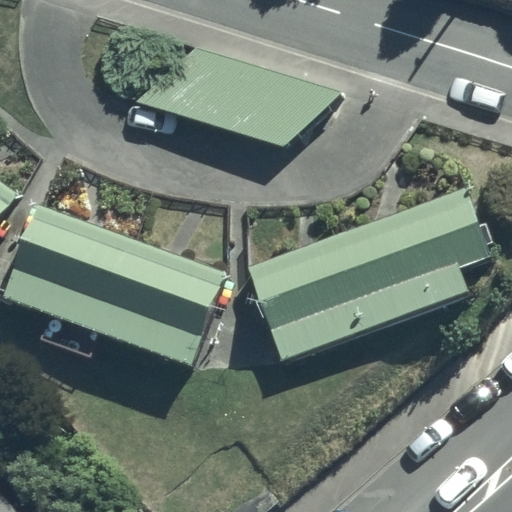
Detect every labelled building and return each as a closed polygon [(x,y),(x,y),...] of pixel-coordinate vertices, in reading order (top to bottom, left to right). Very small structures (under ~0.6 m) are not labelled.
[(343,91),(195,42),(136,99),(282,149),(343,91)] [(0,178),(0,217),(18,191),(0,178)] [(252,262),(285,359),(471,293),(461,267),(492,256),(467,187),(252,262)] [(224,270),(36,204),(4,296),(46,311),(36,340),(89,359),(98,331),(191,364),(224,270)] [(234,439),(169,496),(183,511),(270,511),(286,499),(234,439)] [(16,511),(0,493),(0,511),(16,511)]
